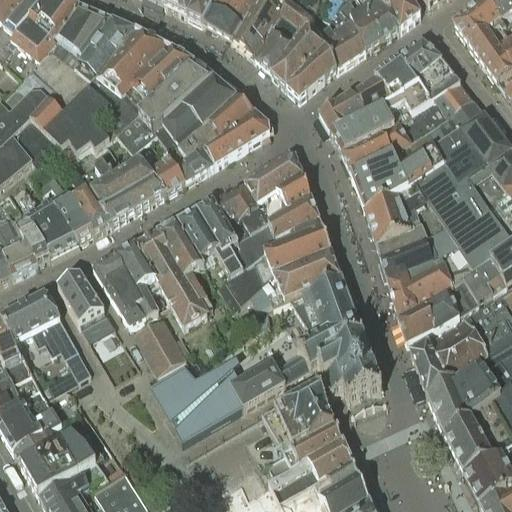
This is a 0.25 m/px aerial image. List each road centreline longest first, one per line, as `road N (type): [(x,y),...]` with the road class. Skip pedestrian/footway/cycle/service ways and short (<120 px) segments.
road 1 (residential): [(424,511),(393,443),(390,369),(319,177),(293,132)]
road 2 (residential): [(0,308),(276,156),(293,132)]
road 3 (residential): [(293,132),(232,74),(86,0)]
road 4 (residential): [(293,132),(435,35)]
road 5 (residential): [(511,131),(435,35)]
